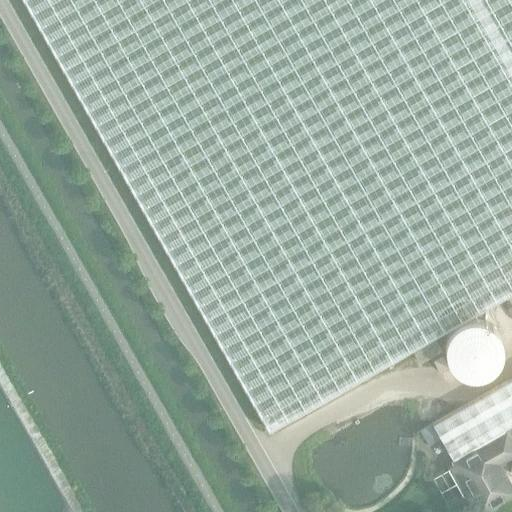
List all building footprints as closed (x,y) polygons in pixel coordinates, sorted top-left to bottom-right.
[(511,289),(511,0),(24,0),(84,105),(267,428),(456,321),(511,289)] [(413,352),(419,363),(441,351),(434,340),(413,352)] [(433,361),(439,372),(448,368),(442,356),(433,361)] [(454,461),(504,433),(502,429),(511,423),(511,377),(432,423),(454,461)] [(511,452),(511,447),(504,433),(454,461),(455,465),(449,468),(464,497),(471,493),(481,510),(486,507),(488,507),(491,506),(492,505),(494,504),(494,502),(511,492),(502,474),(498,476),(492,464),(511,452)]
